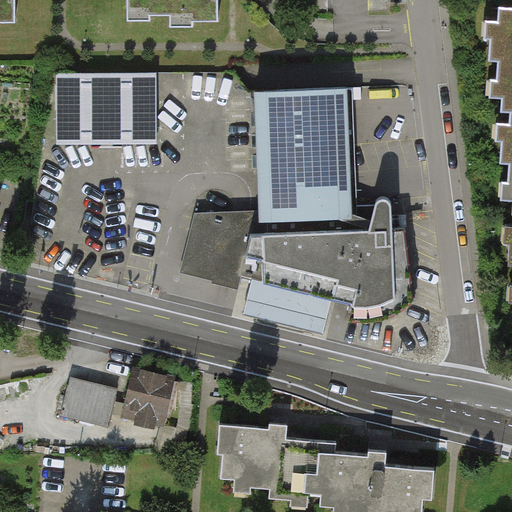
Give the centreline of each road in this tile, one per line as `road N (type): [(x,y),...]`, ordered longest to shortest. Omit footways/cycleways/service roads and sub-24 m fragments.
road 1 (primary): [(0,292),(461,408)]
road 2 (residential): [(461,408),(467,375),(424,0)]
